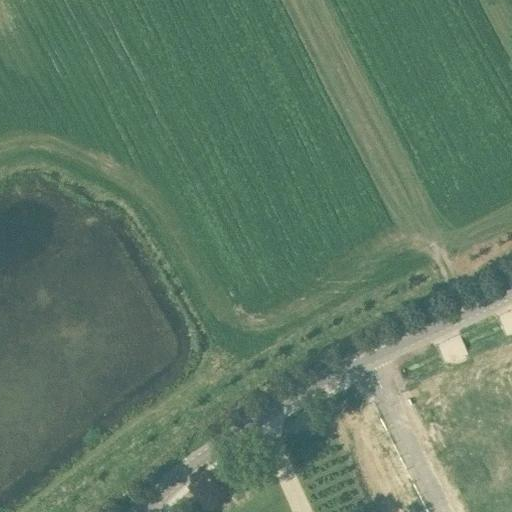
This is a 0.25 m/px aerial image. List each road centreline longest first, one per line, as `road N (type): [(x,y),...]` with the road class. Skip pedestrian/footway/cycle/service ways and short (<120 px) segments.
road 1 (tertiary): [(150,511),(286,403),(370,358)]
road 2 (residential): [(370,358),(444,511)]
road 3 (tertiary): [(370,358),(511,294)]
